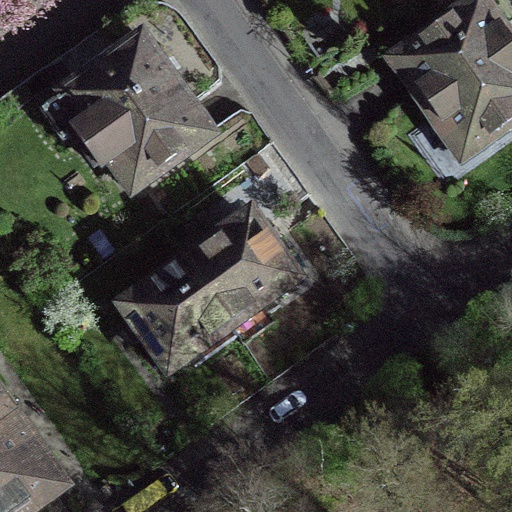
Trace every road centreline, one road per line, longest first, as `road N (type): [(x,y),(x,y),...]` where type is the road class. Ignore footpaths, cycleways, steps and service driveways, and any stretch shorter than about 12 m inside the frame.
road 1 (residential): [(202,0),(434,319)]
road 2 (residential): [(168,511),(434,319)]
